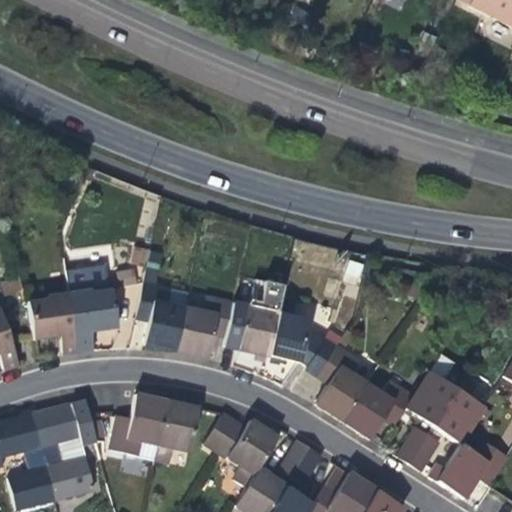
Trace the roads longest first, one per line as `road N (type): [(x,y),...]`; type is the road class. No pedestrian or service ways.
road 1 (secondary): [(0,79),(147,145),(298,195),(511,227)]
road 2 (residential): [(0,392),(88,370),(184,374),(281,410),(442,511)]
road 3 (secondary): [(511,170),(306,107),(67,0)]
